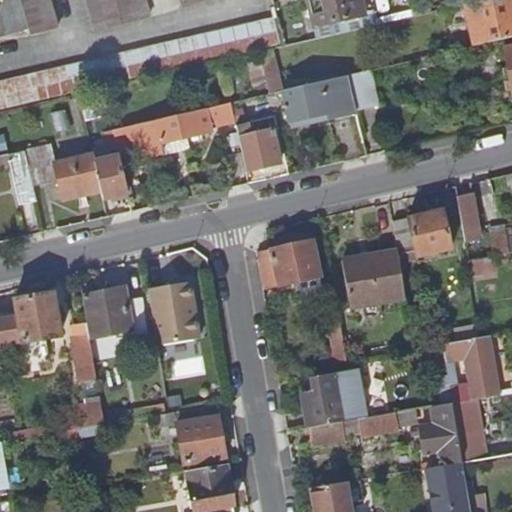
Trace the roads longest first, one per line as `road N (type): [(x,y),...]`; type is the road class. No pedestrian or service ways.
road 1 (residential): [(226,218),(277,511)]
road 2 (residential): [(226,218),(511,151)]
road 3 (residential): [(0,269),(226,218)]
road 4 (unknown): [(226,0),(71,42)]
